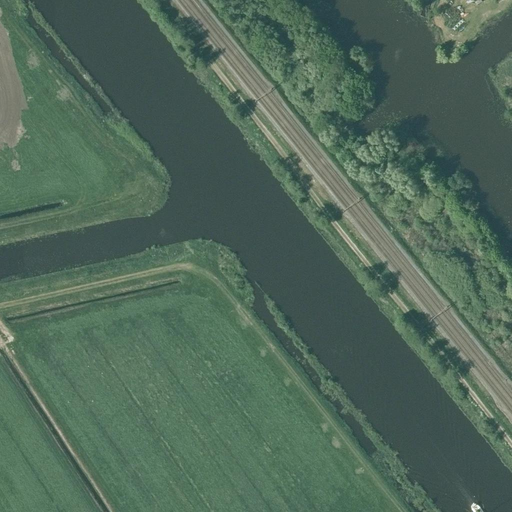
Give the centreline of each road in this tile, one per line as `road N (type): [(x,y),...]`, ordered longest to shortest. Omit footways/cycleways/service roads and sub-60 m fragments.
road 1 (track): [(511,444),(161,0)]
road 2 (track): [(192,269),(168,267),(0,304)]
